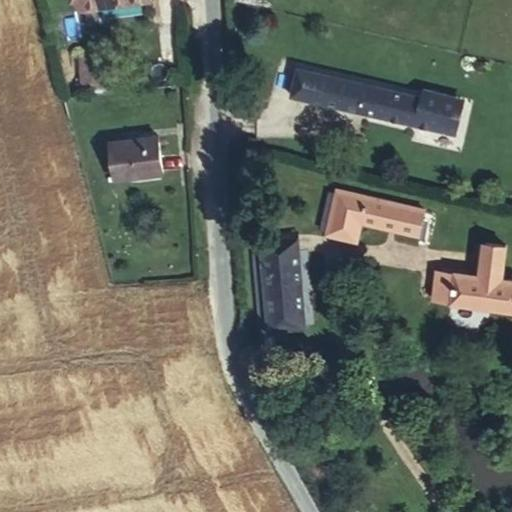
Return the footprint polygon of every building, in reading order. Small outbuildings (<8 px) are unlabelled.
[(151,2),(151,0),(80,0),(82,11),(151,2)] [(81,54),(83,80),(83,82),(113,80),(112,66),(106,67),(102,67),(101,53),(81,54)] [(69,82),(83,80),(81,54),(67,55),(69,82)] [(298,68),(292,94),(439,129),(448,95),(423,88),(421,96),(298,68)] [(163,173),(158,135),(110,141),(116,179),(163,173)] [(420,235),(426,210),(337,189),(327,234),(356,240),(361,221),(420,235)] [(264,234),(266,252),(299,249),(298,232),(264,234)] [(511,278),(503,277),(506,245),(484,242),(479,274),(438,268),(434,299),(511,310),(511,278)] [(299,249),(266,252),(271,326),(304,325),(299,249)]
